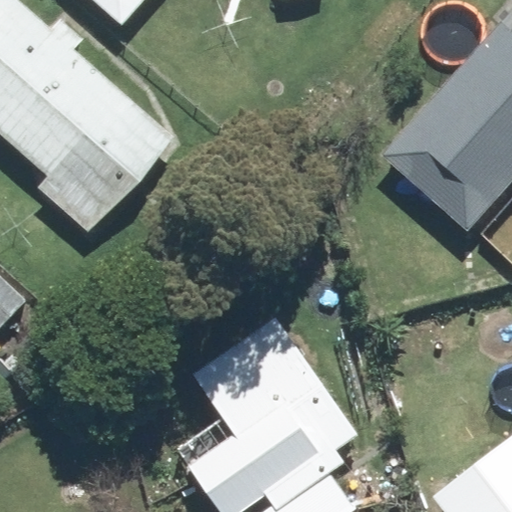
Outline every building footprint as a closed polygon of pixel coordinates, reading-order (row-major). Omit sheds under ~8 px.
[(92,232),(176,137),(20,0),(0,0),(0,129),(52,176),(41,188),(92,232)] [(95,0),(124,25),(146,0),(95,0)] [(387,157),(471,231),(511,185),(511,32),(503,25),(387,157)] [(0,330),(28,300),(0,274),(0,330)] [(223,511),(253,511),(362,435),(276,316),(195,373),(226,418),(180,451),(223,511)] [(511,511),(511,439),(437,497),(448,511),(511,511)] [(354,511),(358,510),(328,468),(265,511),(354,511)]
